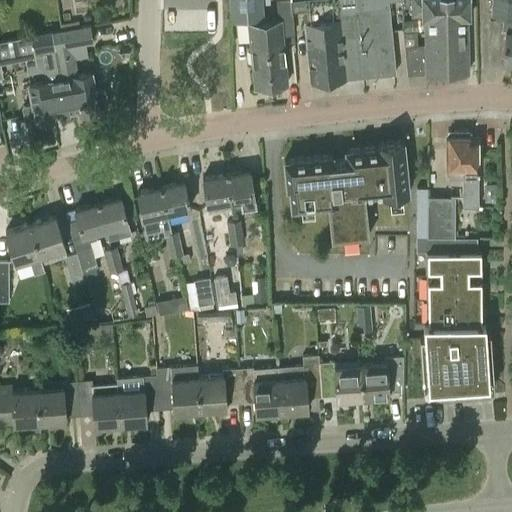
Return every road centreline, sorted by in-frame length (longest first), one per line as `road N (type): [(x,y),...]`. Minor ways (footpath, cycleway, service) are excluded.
road 1 (residential): [(8,511),(17,461),(35,450),(490,420)]
road 2 (residential): [(511,103),(151,137)]
road 3 (residential): [(151,137),(0,192)]
road 4 (residential): [(151,137),(148,0)]
